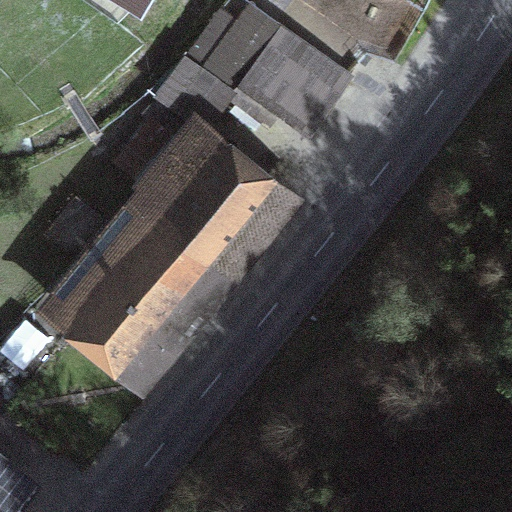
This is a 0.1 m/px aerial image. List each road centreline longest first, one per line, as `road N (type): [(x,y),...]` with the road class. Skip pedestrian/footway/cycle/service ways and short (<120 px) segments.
road 1 (secondary): [(503,0),(433,103),(106,511)]
road 2 (track): [(511,461),(366,511)]
